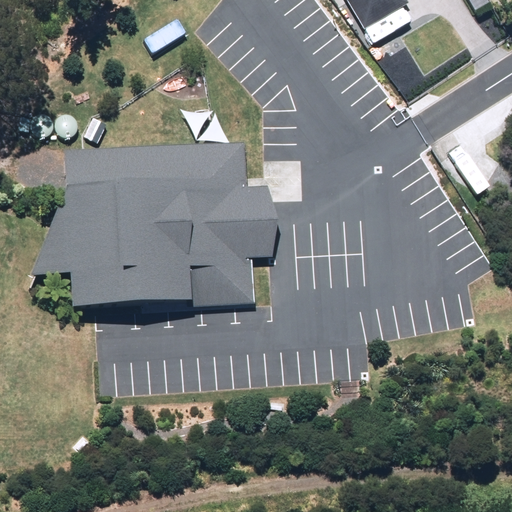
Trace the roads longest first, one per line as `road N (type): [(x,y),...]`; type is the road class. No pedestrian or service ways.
road 1 (track): [(0,505),(339,440),(511,498)]
road 2 (residential): [(407,131),(511,70)]
